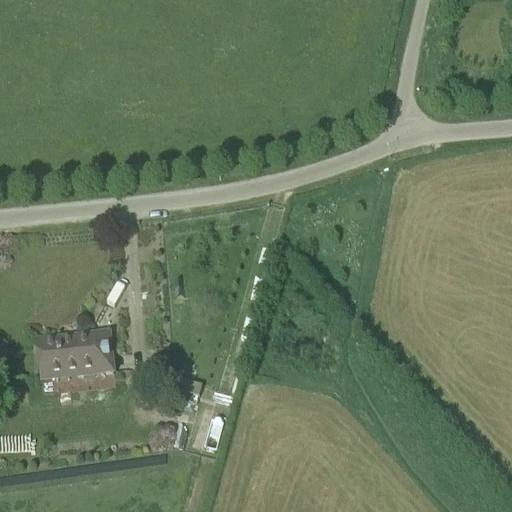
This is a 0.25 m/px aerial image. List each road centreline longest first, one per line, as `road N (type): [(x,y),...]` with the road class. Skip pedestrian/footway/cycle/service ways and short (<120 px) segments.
road 1 (unclassified): [(0,220),(277,186),(409,139)]
road 2 (unclassified): [(409,139),(403,97),(423,0)]
